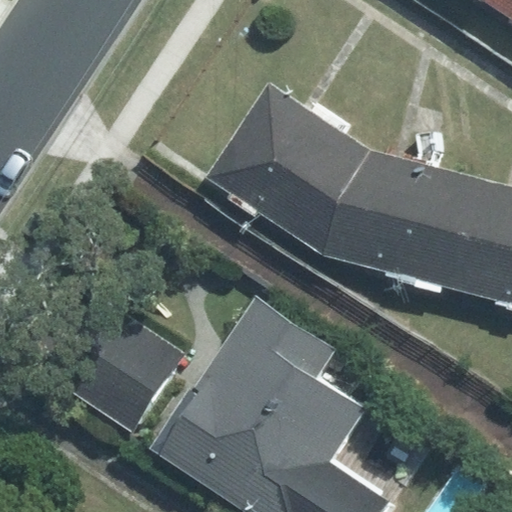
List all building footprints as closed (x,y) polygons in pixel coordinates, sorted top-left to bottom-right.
[(220,172),(334,248),(378,151),(278,84),(220,172)] [(334,248),(443,276),(473,175),(378,151),(334,248)] [(443,276),(511,293),(511,185),(473,175),(443,276)] [(51,365),(136,423),(187,349),(100,292),(51,365)] [(166,443),(269,511),(377,511),(341,488),(352,471),(333,459),(389,376),(265,294),(166,443)]
